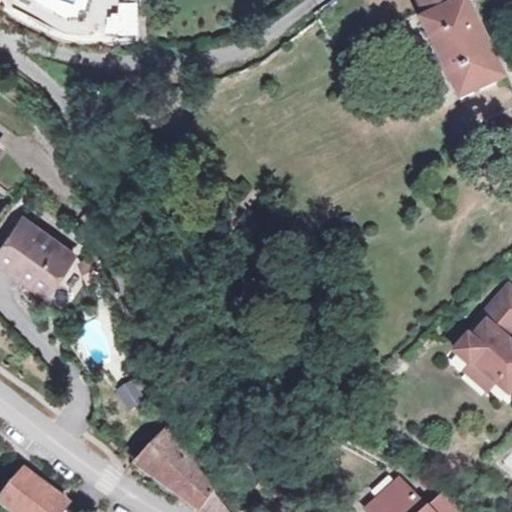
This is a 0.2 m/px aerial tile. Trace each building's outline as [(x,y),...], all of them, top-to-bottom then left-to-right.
[(112,0),(108,33),(136,36),(140,3),(112,0)] [(421,0),(430,17),(425,20),(463,100),(508,77),(469,0),(421,0)] [(73,255),(22,218),(0,249),(0,260),(14,270),(16,268),(47,291),(73,255)] [(511,293),(488,321),(493,325),(479,341),(476,339),(464,354),(477,367),(481,365),(502,383),(511,392),(511,293)] [(481,365),(477,367),(473,373),(494,391),(502,383),(481,365)] [(189,459),(168,428),(139,461),(201,508),(213,492),(215,489),(189,459)] [(67,511),(73,505),(28,472),(4,501),(17,511),(67,511)] [(431,510),(401,479),(370,510),(371,511),(463,511),(447,495),(431,510)] [(230,511),(213,492),(201,508),(207,511),(230,511)]
